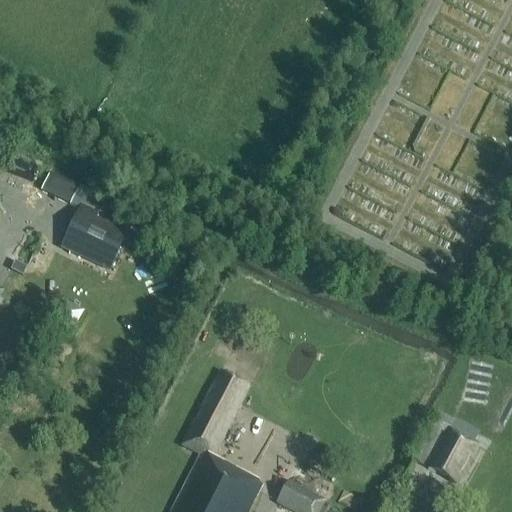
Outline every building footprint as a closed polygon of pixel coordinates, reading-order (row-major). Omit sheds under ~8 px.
[(55,173),(47,192),(76,204),(84,186),(55,173)] [(81,210),(63,248),(109,269),(126,229),(81,210)] [(27,269),(14,263),(11,271),(23,277),(27,269)] [(68,302),(59,319),(77,328),(86,311),(68,302)] [(212,460),(249,388),(220,373),(182,447),(201,457),(172,511),(247,511),(261,486),(212,460)] [(456,486),(477,448),(449,432),(428,471),(456,486)] [(289,511),(320,511),(326,502),(287,481),(275,505),(289,511)]
